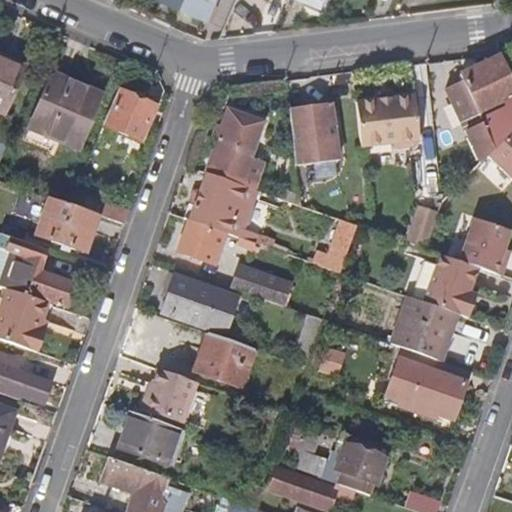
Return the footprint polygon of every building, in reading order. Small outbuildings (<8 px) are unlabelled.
[(213,0),(182,0),(180,6),(206,17),(213,0)] [(439,90),(476,166),(482,160),(509,133),(511,129),(511,98),(493,58),(456,76),(457,81),(439,90)] [(0,59),(0,115),(1,116),(21,68),(0,59)] [(48,73),(22,131),(72,153),(98,95),(48,73)] [(371,102),(351,105),(358,150),(389,145),(394,150),(412,147),(416,141),(408,96),(388,99),(384,95),(374,96),(371,102)] [(117,96),(101,133),(136,148),(152,111),(117,96)] [(325,105),(284,112),(294,171),(335,164),(325,105)] [(228,111),(206,174),(210,176),(241,187),(249,163),(263,123),(228,111)] [(511,135),(509,133),(482,160),(511,190),(511,135)] [(268,170),(249,163),(241,187),(256,192),(257,192),(260,193),(268,170)] [(189,207),(184,222),(190,224),(214,232),(223,235),(228,237),(241,241),(244,232),(257,192),(256,192),(241,187),(210,176),(205,192),(200,191),(194,209),(189,207)] [(81,254),(95,216),(66,206),(46,199),(33,237),(81,254)] [(105,204),(100,218),(121,225),(126,211),(105,204)] [(436,213),(417,208),(405,244),(425,251),(436,213)] [(311,265),(336,274),(353,225),(339,220),(326,256),(316,253),(311,265)] [(473,220),(458,263),(478,270),(501,278),(506,263),(500,261),(503,250),(509,233),(473,220)] [(218,267),(228,237),(223,235),(214,232),(190,224),(180,254),(218,267)] [(244,232),(241,241),(274,252),(277,243),(244,232)] [(0,251),(1,252),(0,255),(0,289),(21,297),(23,291),(60,304),(66,287),(29,273),(38,250),(0,237),(0,251)] [(500,261),(506,263),(510,253),(503,250),(500,261)] [(470,293),(478,270),(458,263),(441,256),(424,304),(458,316),(469,320),(477,295),(470,293)] [(240,264),(231,289),(284,306),(292,282),(240,264)] [(238,298),(172,276),(167,292),(170,293),(163,317),(224,338),(238,298)] [(0,342),(24,351),(31,331),(25,329),(35,301),(21,297),(0,289),(0,342)] [(406,298),(390,344),(442,362),(458,316),(424,304),(406,298)] [(31,331),(41,303),(35,301),(25,329),(31,331)] [(309,316),(298,351),(309,354),(321,319),(309,316)] [(241,390),(254,351),(208,335),(194,374),(241,390)] [(298,351),(293,365),(304,368),(309,354),(298,351)] [(445,430),(461,384),(423,371),(399,363),(383,409),(445,430)] [(0,369),(0,396),(14,402),(17,395),(43,405),(49,387),(0,369)] [(141,409),(183,424),(197,383),(155,369),(141,409)] [(0,441),(10,412),(0,407),(0,441)] [(176,467),(188,432),(131,413),(120,447),(176,467)] [(343,443),(330,481),(372,496),(385,457),(343,443)] [(159,511),(170,480),(111,460),(104,483),(136,494),(129,511),(159,511)] [(332,487),(277,468),(269,490),(324,510),(332,487)] [(411,493),(407,505),(431,511),(437,511),(441,502),(411,493)]
